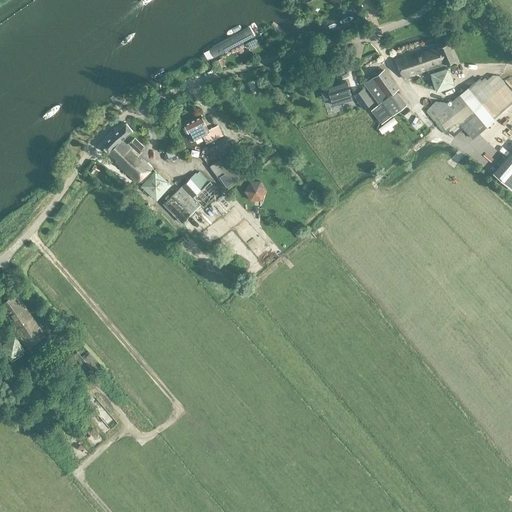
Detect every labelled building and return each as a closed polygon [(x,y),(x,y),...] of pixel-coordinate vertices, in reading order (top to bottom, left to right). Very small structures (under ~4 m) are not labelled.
[(367,17),(356,21),(359,29),(369,25),(367,17)] [(249,28),(208,50),(214,59),(254,37),(249,28)] [(454,60),(447,43),(423,51),(422,49),(394,59),(403,78),(454,60)] [(366,80),(370,78),(367,74),(376,69),(372,62),(360,69),(366,80)] [(365,83),(380,103),(398,89),(384,70),(365,83)] [(450,70),(430,74),(435,94),(454,89),(450,70)] [(481,79),(479,78),(449,103),(447,101),(435,100),(425,111),(442,130),(446,134),(459,123),(473,139),(493,121),(492,119),(511,101),(511,94),(511,91),(498,75),(497,75),(492,74),(486,78),(485,76),(481,79)] [(333,104),(352,98),(347,81),(328,87),(333,104)] [(363,89),(354,95),(363,109),(373,102),(363,89)] [(383,102),(372,110),(381,123),(393,115),(383,102)] [(146,114),(149,121),(167,114),(165,107),(146,114)] [(207,131),(200,116),(183,124),(187,134),(191,141),(203,135),(207,143),(220,136),(216,126),(207,131)] [(131,131),(125,123),(111,135),(101,146),(116,160),(114,162),(137,183),(156,200),(170,184),(137,155),(140,152),(138,150),(143,146),(134,138),(127,145),(121,139),(131,131)] [(503,158),(507,155),(499,146),(495,149),(503,158)] [(176,147),(167,152),(165,154),(164,156),(164,159),(166,161),(168,162),(171,161),(180,157),(183,155),(184,153),(183,150),(182,148),(179,147),(176,147)] [(231,148),(219,156),(221,159),(209,166),(225,187),(250,172),(241,157),(238,159),(231,148)] [(511,150),(493,172),(511,189),(511,150)] [(189,178),(181,186),(162,203),(181,222),(200,205),(202,207),(220,192),(209,181),(199,172),(196,174),(195,173),(189,179),(189,178)] [(267,186),(266,182),(265,180),(264,178),(262,176),(260,175),(258,175),(256,174),(252,175),(249,176),(248,178),(246,179),(245,182),(244,186),(245,190),(246,192),(248,194),(250,195),(251,196),(255,197),(257,197),(260,196),(263,194),(265,192),(266,190),(267,188),(267,186)] [(177,249),(185,241),(181,236),(172,244),(177,249)] [(46,336),(45,335),(15,295),(0,304),(0,310),(20,340),(21,339),(27,347),(31,353),(45,343),(42,338),(46,336)] [(92,375),(104,365),(85,344),(82,346),(66,329),(58,336),(92,375)]
